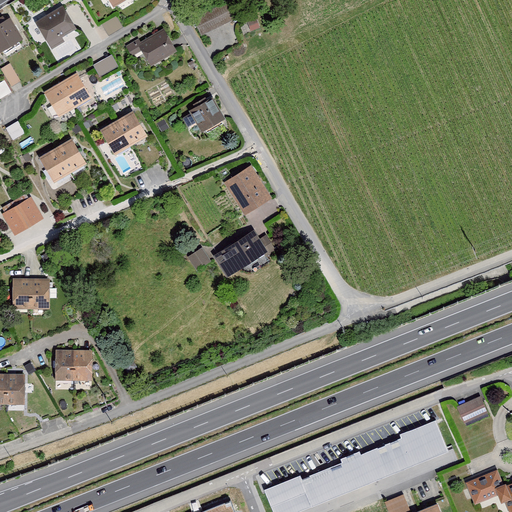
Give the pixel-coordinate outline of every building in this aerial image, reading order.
[(197,18),(206,35),(241,17),(233,1),(197,18)] [(66,9),(40,24),(55,50),(67,43),(64,39),(79,30),(66,9)] [(109,34),(123,26),(117,16),(103,23),(109,34)] [(14,21),(0,28),(0,50),(2,54),(25,41),(14,21)] [(130,45),(135,55),(146,49),(155,64),(180,50),(167,29),(145,42),(142,38),(130,45)] [(100,75),(120,65),(113,53),(94,64),(100,75)] [(2,67),(11,86),(20,81),(11,63),(2,67)] [(49,94),(62,117),(94,99),(80,76),(49,94)] [(0,97),(12,91),(5,79),(0,81),(0,97)] [(216,101),(197,111),(207,129),(227,118),(216,101)] [(55,104),(49,106),(54,117),(59,115),(55,104)] [(151,137),(137,114),(105,133),(119,156),(151,137)] [(15,139),(26,132),(19,120),(7,127),(15,139)] [(76,142),(44,160),(58,183),(89,164),(76,142)] [(254,168),(228,185),(248,216),(274,199),(254,168)] [(34,200),(6,216),(19,239),(47,223),(34,200)] [(257,233),(218,258),(231,277),(269,253),(257,233)] [(212,263),(205,250),(192,258),(199,271),(212,263)] [(53,281),(16,280),(16,310),(53,310),(53,281)] [(94,352),(59,351),(59,381),(94,381),(94,352)] [(0,404),(27,405),(28,377),(0,376),(0,404)] [(481,396),(458,406),(465,421),(488,411),(481,396)] [(265,486),(275,511),(290,511),(448,450),(435,418),(265,486)] [(501,472),(470,484),(479,505),(504,495),(508,504),(511,503),(511,505),(511,486),(511,487),(511,485),(507,486),(501,472)] [(389,511),(402,511),(411,509),(404,493),(385,501),(389,511)] [(236,511),(230,497),(193,511),(236,511)]
